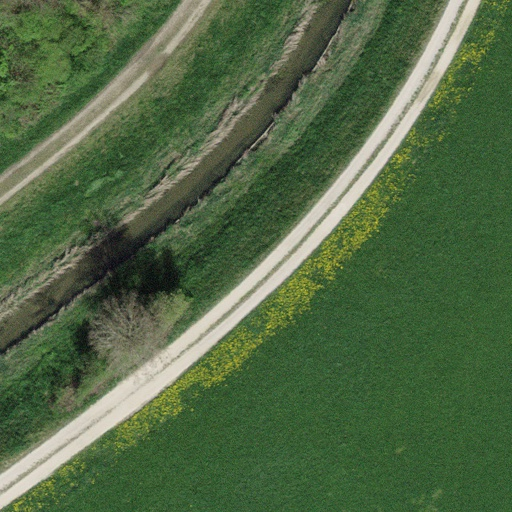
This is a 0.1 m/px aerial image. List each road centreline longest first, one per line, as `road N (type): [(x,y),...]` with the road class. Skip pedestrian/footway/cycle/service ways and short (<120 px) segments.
road 1 (track): [(464,0),(373,155),(264,280),(0,492)]
road 2 (track): [(0,193),(104,106),(197,0)]
